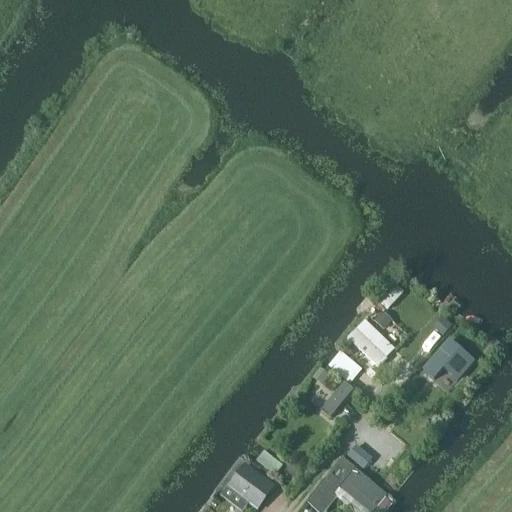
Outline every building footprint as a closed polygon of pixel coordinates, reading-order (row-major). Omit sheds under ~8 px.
[(383,375),(394,362),(361,333),(349,346),(383,375)] [(326,416),(336,424),(360,394),(350,386),(326,416)] [(416,454),(391,435),(379,451),(403,470),(416,454)] [(365,511),(380,511),(391,501),(359,472),(343,492),(365,511)] [(233,490),(259,510),(271,495),(245,475),(233,490)]
